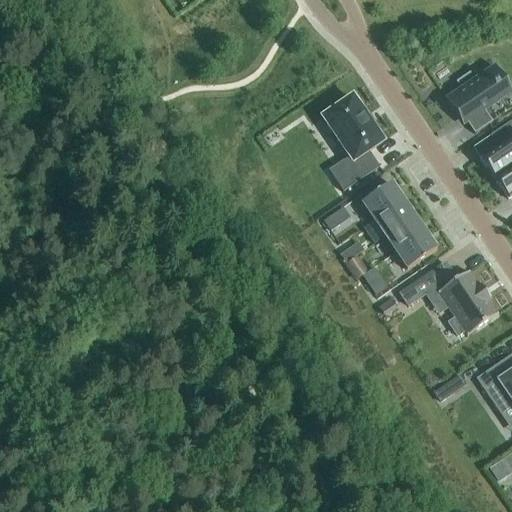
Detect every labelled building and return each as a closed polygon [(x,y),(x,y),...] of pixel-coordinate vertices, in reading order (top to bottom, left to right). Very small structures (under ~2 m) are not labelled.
[(460,90),(444,101),(463,128),(467,125),(474,136),(492,124),(485,113),(511,95),(493,67),(477,78),(473,71),(455,83),(460,90)] [(368,153),(381,144),(351,99),(321,119),(348,158),(338,165),(352,185),(341,192),(342,194),(379,169),(368,153)] [(494,181),(511,168),(511,121),(472,149),(479,160),(494,181)] [(511,168),(494,181),(507,201),(511,197),(511,168)] [(372,222),(402,202),(390,185),(360,205),(372,222)] [(383,239),(413,218),(402,202),(372,222),(383,239)] [(323,222),(330,231),(350,218),(343,208),(323,222)] [(424,234),(413,218),(383,239),(394,255),(424,234)] [(436,252),(424,234),(394,255),(406,272),(436,252)] [(357,256),(364,251),(358,243),(339,256),(345,264),(357,256)] [(368,273),(357,256),(345,264),(356,281),(361,277),(363,276),(368,273)] [(363,276),(361,277),(366,284),(376,277),(371,270),(368,273),(363,276)] [(479,291),(470,278),(440,299),(457,324),(451,329),(460,342),(466,338),(469,342),(500,321),(491,308),(493,307),(481,290),(479,291)] [(427,280),(408,293),(416,305),(435,292),(427,280)] [(511,356),(476,381),(511,434),(511,433),(511,356)] [(439,405),(447,399),(440,389),(432,394),(439,405)] [(511,472),(511,453),(500,461),(509,474),(511,472)]
